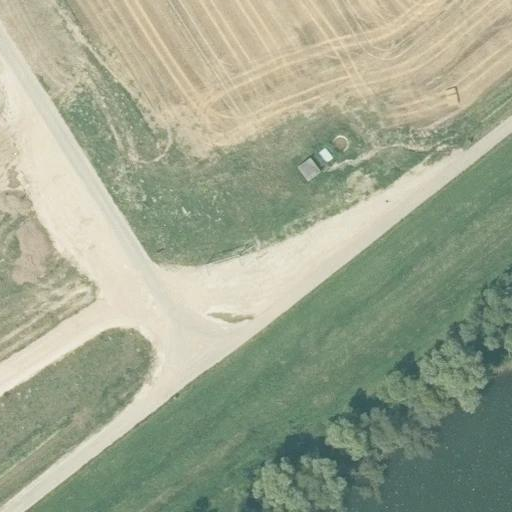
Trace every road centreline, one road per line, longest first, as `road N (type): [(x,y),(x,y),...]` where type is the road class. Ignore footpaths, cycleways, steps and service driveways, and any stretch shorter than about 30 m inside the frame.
road 1 (unclassified): [(206,368),(0,36)]
road 2 (unclassified): [(206,368),(511,127)]
road 3 (unclassified): [(19,511),(206,368)]
